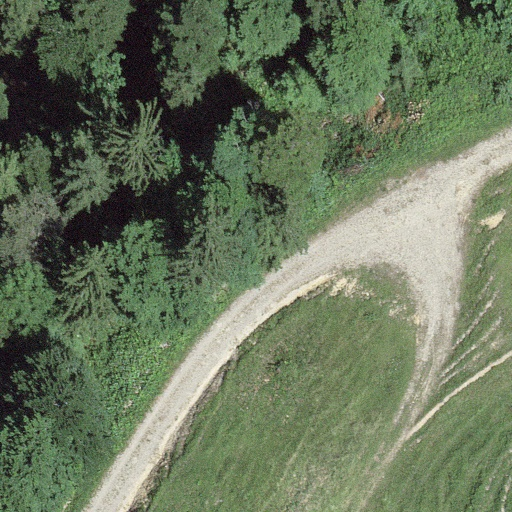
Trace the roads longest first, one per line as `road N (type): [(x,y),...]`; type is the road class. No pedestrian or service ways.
road 1 (track): [(96,511),(220,340),(401,202)]
road 2 (track): [(401,202),(435,290),(408,402),(353,511)]
road 3 (track): [(401,202),(511,145)]
